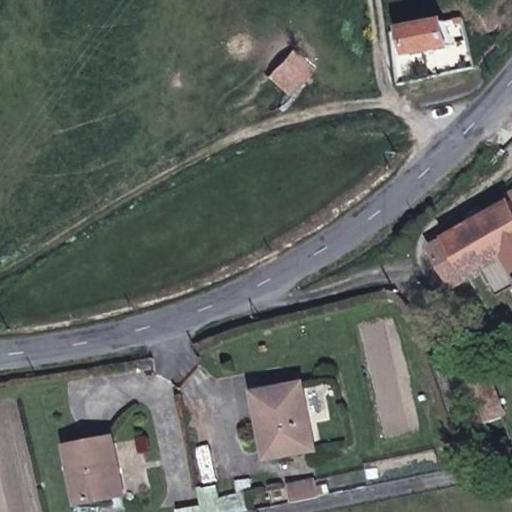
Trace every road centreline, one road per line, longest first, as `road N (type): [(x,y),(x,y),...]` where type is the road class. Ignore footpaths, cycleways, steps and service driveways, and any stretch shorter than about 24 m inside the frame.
road 1 (tertiary): [(0,354),(161,322),(312,254),(388,203),(511,79)]
road 2 (track): [(0,275),(252,131),(314,109),(389,100)]
road 3 (unknown): [(341,511),(443,482),(450,444),(417,332),(394,289),(345,232)]
road 4 (track): [(448,147),(389,100),(371,0)]
